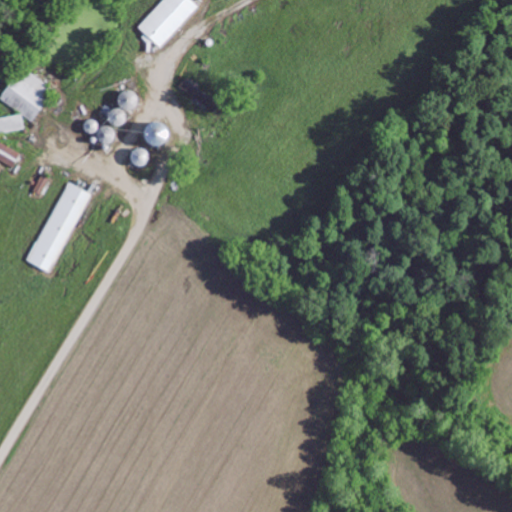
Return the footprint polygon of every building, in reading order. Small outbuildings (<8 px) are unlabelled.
[(164,0),(138,29),(154,43),(155,42),(162,48),(202,6),(195,0),(164,0)] [(2,98),(34,122),(57,90),(24,67),(2,98)] [(222,105),(187,78),(181,86),(217,113),(222,105)] [(0,133),(26,129),(24,114),(0,118),(0,133)] [(147,129),(157,149),(176,139),(166,119),(147,129)] [(0,159),(15,168),(23,153),(0,140),(0,159)] [(35,190),(43,195),(52,177),(43,173),(35,190)] [(92,193),(69,181),(30,261),(54,273),(92,193)]
